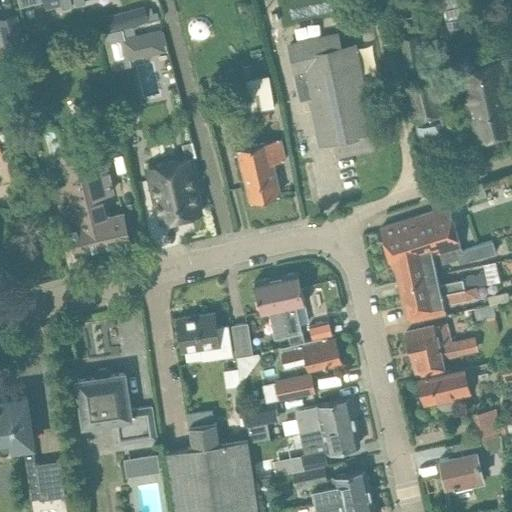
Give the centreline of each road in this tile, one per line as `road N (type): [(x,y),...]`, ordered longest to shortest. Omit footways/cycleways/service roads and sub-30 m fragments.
road 1 (residential): [(0,314),(231,253),(310,237),(342,240)]
road 2 (residential): [(342,240),(356,263),(414,511)]
road 3 (track): [(399,196),(412,165),(376,0)]
road 4 (residential): [(342,240),(399,196),(511,160)]
